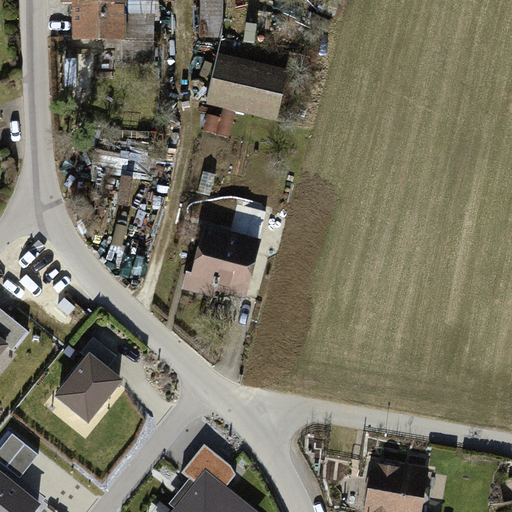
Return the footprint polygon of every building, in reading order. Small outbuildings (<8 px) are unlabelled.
[(220,1),(205,0),(204,37),(219,37),(220,1)] [(155,3),(79,2),(78,6),(72,6),(72,17),(78,17),(78,40),(110,40),(110,47),(124,47),(124,62),(154,62),(155,3)] [(80,57),(80,66),(93,67),(94,57),(80,57)] [(283,75),(225,61),(216,101),(274,114),(283,75)] [(259,243),(210,232),(200,275),(189,272),(185,289),(215,296),(217,287),(247,295),(259,243)] [(60,306),(70,315),(77,308),(66,299),(60,306)] [(0,355),(7,346),(13,350),(29,331),(0,308),(0,355)] [(121,381),(92,357),(60,396),(89,420),(121,381)] [(40,456),(14,435),(0,451),(0,460),(22,478),(40,456)] [(232,466),(206,444),(183,473),(200,486),(192,495),(195,498),(186,509),(183,506),(178,511),(251,511),(225,490),(237,475),(232,466)] [(429,472),(376,463),(373,479),(371,481),(369,496),(370,498),(367,511),(422,511),(423,505),(431,499),(425,491),(429,472)] [(0,474),(0,511),(34,511),(40,506),(0,474)]
